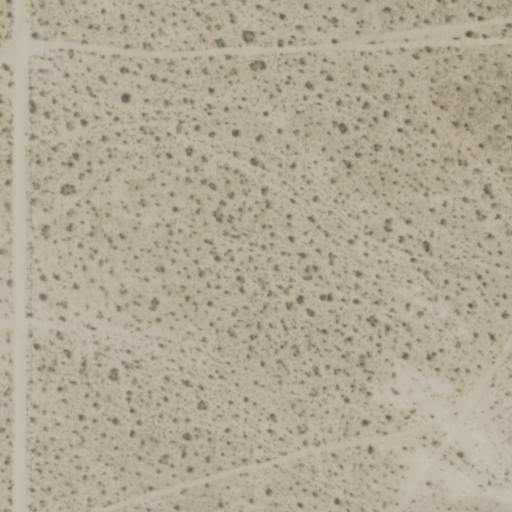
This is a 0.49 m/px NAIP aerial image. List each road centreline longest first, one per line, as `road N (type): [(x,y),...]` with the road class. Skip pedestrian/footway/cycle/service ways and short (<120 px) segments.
road 1 (track): [(29,511),(26,0)]
road 2 (track): [(27,36),(145,46),(281,41),(511,10)]
